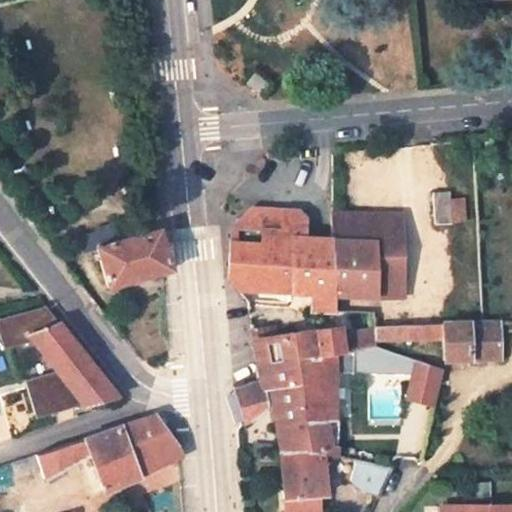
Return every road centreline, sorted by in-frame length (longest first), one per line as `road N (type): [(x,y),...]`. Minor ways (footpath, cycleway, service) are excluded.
road 1 (residential): [(180,130),(511,101)]
road 2 (residential): [(204,396),(135,376),(0,204)]
road 3 (tertiary): [(204,396),(180,130)]
road 4 (tertiary): [(180,130),(167,0)]
